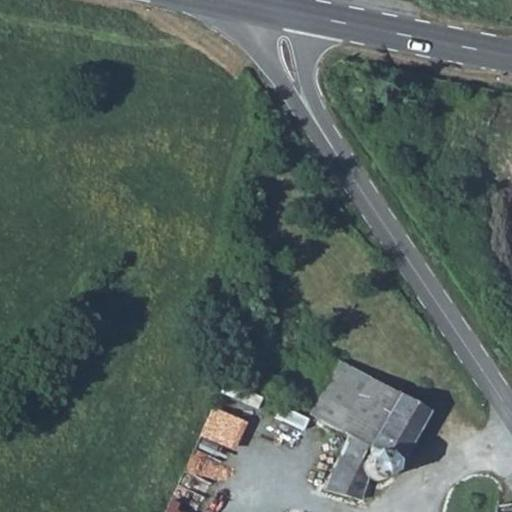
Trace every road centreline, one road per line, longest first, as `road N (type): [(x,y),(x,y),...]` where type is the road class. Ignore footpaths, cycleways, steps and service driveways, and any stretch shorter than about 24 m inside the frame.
road 1 (secondary): [(511,409),(338,159)]
road 2 (tertiary): [(304,18),(511,60)]
road 3 (secondary): [(242,4),(269,71),(338,159)]
road 4 (secondary): [(338,159),(305,53),(304,18)]
